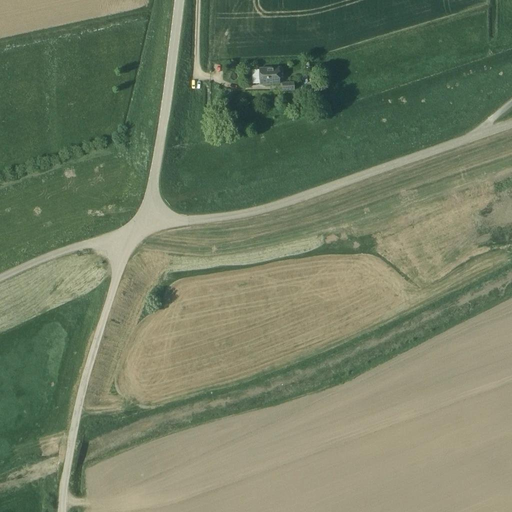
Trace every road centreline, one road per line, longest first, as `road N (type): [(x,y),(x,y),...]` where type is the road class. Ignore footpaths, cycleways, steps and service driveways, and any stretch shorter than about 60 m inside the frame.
road 1 (unclassified): [(511,127),(334,188),(136,232)]
road 2 (unclassified): [(62,511),(77,408),(136,232)]
road 3 (unclassified): [(180,0),(151,196),(136,232)]
road 4 (unclassified): [(136,232),(0,278)]
